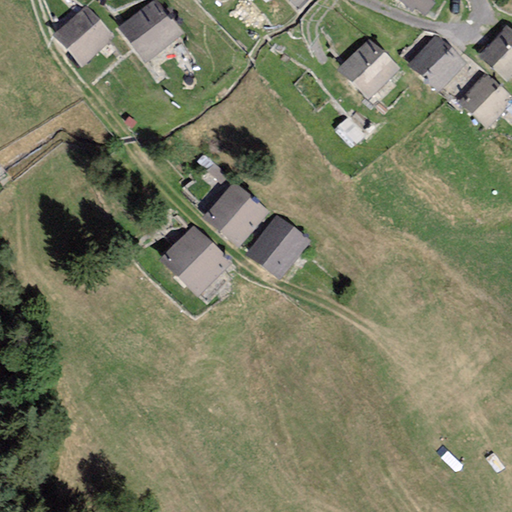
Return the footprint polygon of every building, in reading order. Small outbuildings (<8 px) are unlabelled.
[(395,0),(422,17),(431,5),(423,0),(395,0)] [(179,36),(150,5),(120,33),(148,64),(179,36)] [(112,39),(84,8),(53,36),(81,67),(112,39)] [(511,75),(511,36),(503,29),(476,59),(504,84),(511,75)] [(464,70),(436,39),(405,67),(433,98),(464,70)] [(397,74),(369,43),(338,71),(366,102),(397,74)] [(510,100),(482,75),(454,105),(482,130),(510,100)] [(265,219),(232,190),(202,223),(234,252),(265,219)] [(308,244),(275,219),(243,262),(276,286),(308,244)] [(229,267),(190,231),(158,266),(197,302),(229,267)]
